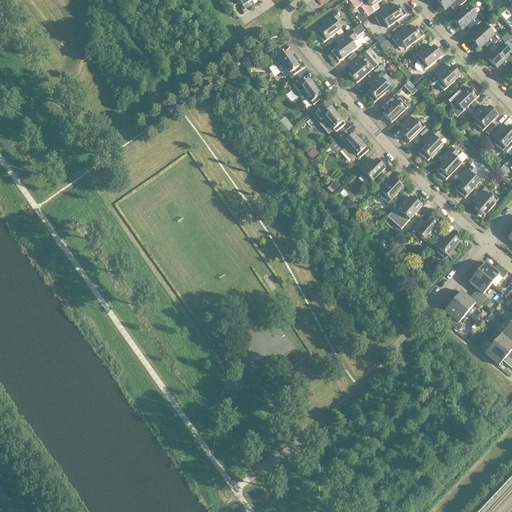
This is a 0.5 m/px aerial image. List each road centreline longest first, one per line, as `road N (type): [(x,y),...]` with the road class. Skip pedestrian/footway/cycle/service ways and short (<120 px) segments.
road 1 (residential): [(486,242),(293,36),(287,14),(306,0)]
road 2 (residential): [(511,116),(407,0)]
